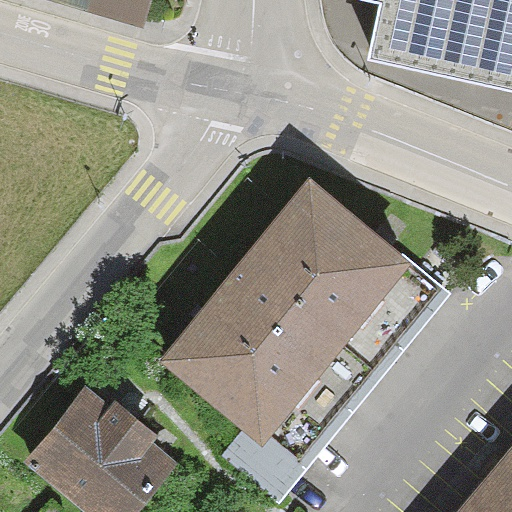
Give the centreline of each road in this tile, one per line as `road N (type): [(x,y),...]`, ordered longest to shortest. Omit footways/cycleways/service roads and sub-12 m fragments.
road 1 (residential): [(234,94),(0,390)]
road 2 (residential): [(511,191),(349,120),(234,94)]
road 3 (unclassified): [(234,94),(0,32)]
road 4 (unknown): [(511,387),(404,511)]
